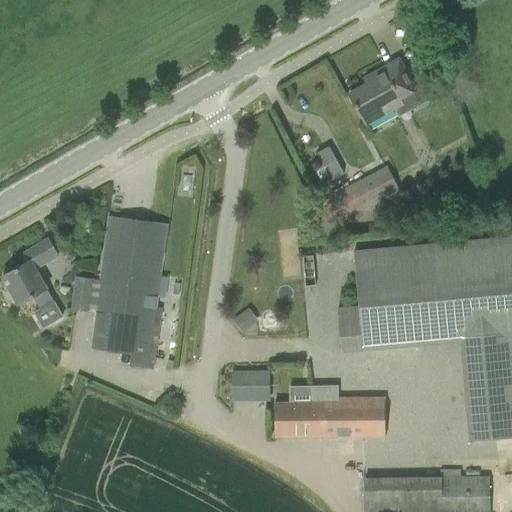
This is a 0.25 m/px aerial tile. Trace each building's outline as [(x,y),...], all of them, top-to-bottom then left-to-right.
[(372,75),(374,80),(348,95),(358,113),(365,125),(393,110),(390,104),(414,90),(408,78),(398,61),(372,75)] [(329,148),(316,154),(330,180),(343,173),(329,148)] [(329,199),(341,223),(399,191),(386,168),(329,199)] [(96,313),(91,350),(155,359),(162,309),(155,308),(156,298),(159,277),(166,226),(109,218),(100,285),(76,282),(72,310),(96,313)] [(358,308),(337,310),(341,353),(460,342),(469,442),(511,438),(511,238),(353,253),(358,308)] [(25,264),(4,276),(2,278),(9,291),(6,294),(12,304),(16,303),(18,306),(32,297),(40,311),(54,303),(35,270),(57,257),(47,240),(21,255),(25,264)] [(159,277),(156,298),(164,299),(167,278),(159,277)] [(244,312),(232,320),(240,332),(252,323),(244,312)] [(231,372),(232,398),(269,397),(268,372),(231,372)] [(294,404),(274,405),(274,438),(294,438),(385,438),(385,399),(363,399),(336,399),(336,387),(311,387),(311,404),(294,404)] [(364,480),(364,511),(488,511),(488,479),(364,480)]
